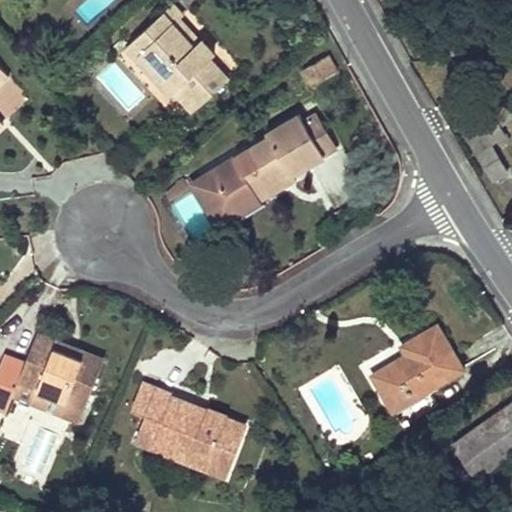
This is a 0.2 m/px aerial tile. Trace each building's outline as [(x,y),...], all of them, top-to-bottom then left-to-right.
[(164,30),(156,22),(155,21),(131,42),(143,56),(175,91),(180,86),(198,107),(227,81),(209,60),(214,56),(200,41),(192,48),(171,25),(171,24),(164,30)] [(127,43),(122,38),(110,49),(114,54),(127,43)] [(175,91),(143,56),(138,62),(168,96),(175,91)] [(313,84),(337,71),(328,56),(304,69),(313,84)] [(0,126),(3,124),(0,121),(0,84),(9,77),(0,67),(0,126)] [(9,79),(0,86),(0,102),(8,113),(25,101),(9,79)] [(198,107),(180,86),(175,91),(193,111),(198,107)] [(492,113),(496,120),(501,127),(510,120),(501,107),(492,113)] [(317,114),(303,122),(324,156),(338,147),(317,114)] [(324,156),(303,122),(300,116),(268,135),(268,138),(234,159),(255,194),(289,173),(291,176),(324,156)] [(491,144),(496,141),(506,134),(501,127),(496,120),(468,140),(493,180),(506,171),(491,144)] [(506,134),(496,141),(499,146),(509,139),(506,134)] [(255,194),(234,159),(199,180),(223,220),(259,199),(255,194)] [(289,173),(255,194),(259,199),(293,179),(291,176),(289,173)] [(436,327),(403,346),(408,355),(374,376),(394,409),(462,370),(436,327)] [(58,348),(61,341),(41,332),(27,364),(7,356),(0,372),(0,407),(8,411),(15,395),(20,382),(85,408),(103,365),(58,348)] [(105,358),(61,341),(58,348),(103,365),(105,358)] [(85,408),(20,382),(15,395),(80,422),(85,408)] [(148,416),(158,389),(145,385),(135,412),(148,416)] [(229,417),(204,407),(200,416),(171,405),(175,396),(158,389),(148,416),(139,439),(137,443),(193,464),(196,456),(229,469),(243,433),(247,425),(228,418),(229,417)] [(204,407),(175,396),(171,405),(200,416),(204,407)] [(511,401),(452,444),(477,480),(511,454),(511,401)] [(229,469),(196,456),(193,464),(226,478),(229,469)]
